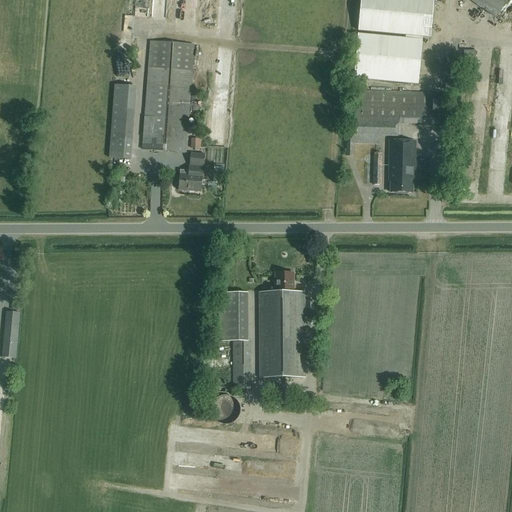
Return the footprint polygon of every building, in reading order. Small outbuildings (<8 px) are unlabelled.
[(434,0),(360,0),(357,31),(406,36),(406,39),(358,34),(354,79),(418,85),(422,37),(431,38),(434,0)] [(474,0),(499,16),(509,0),(474,0)] [(186,153),(192,72),(194,45),(151,41),(149,68),(142,149),(186,153)] [(442,125),(443,93),(355,91),(354,123),(346,123),(346,156),(352,156),(353,144),(380,145),(381,138),(399,138),(399,124),(442,125)] [(191,139),(191,149),(200,149),(201,139),(191,139)] [(395,193),(396,194),(407,194),(408,193),(413,193),(413,180),(414,180),(415,142),(390,141),(389,174),(390,174),(390,179),(389,179),(389,181),(391,181),(390,193),(395,193)] [(203,180),(204,155),(190,153),(188,172),(180,171),(179,190),(200,192),(201,180),(203,180)] [(381,186),(381,153),(373,153),(373,185),(381,186)] [(293,291),(293,273),(274,273),(274,292),(263,292),(263,350),(271,350),(271,360),(263,360),(263,379),(302,379),(302,361),(298,361),(298,350),(304,350),(303,291),(293,291)] [(314,316),(313,301),(305,300),(305,316),(314,316)] [(16,359),(20,313),(6,313),(2,357),(16,359)] [(232,390),(250,390),(250,341),(233,341),(232,390)] [(223,396),(220,396),(218,398),(216,399),(214,401),(213,403),(212,405),(211,408),(211,410),(211,413),(212,415),(213,417),(214,420),(216,421),(218,423),(220,424),(223,425),(225,425),(228,425),(230,424),(233,423),(235,421),(237,420),(238,417),(239,415),(240,413),(240,410),(240,408),(239,405),(238,403),(237,401),(235,399),(233,398),(230,397),(228,396),(225,396),(223,396)] [(330,410),(329,426),(338,426),(338,411),(330,410)]
